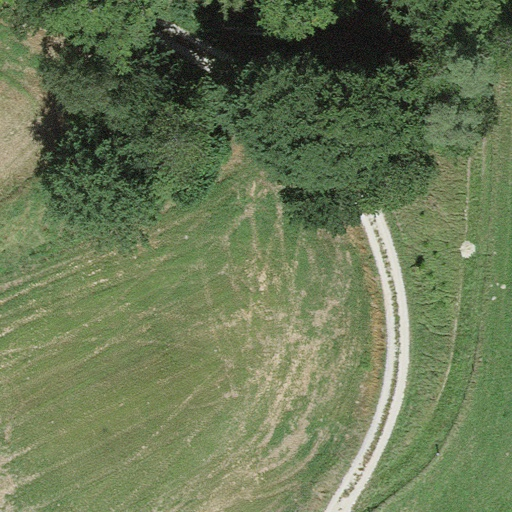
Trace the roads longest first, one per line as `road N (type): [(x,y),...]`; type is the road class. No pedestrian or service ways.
road 1 (track): [(156,0),(306,111),(355,190),(376,244),(394,323),(388,378),(354,484),(335,511)]
road 2 (track): [(354,484),(393,462),(424,426),(454,355),(463,0)]
